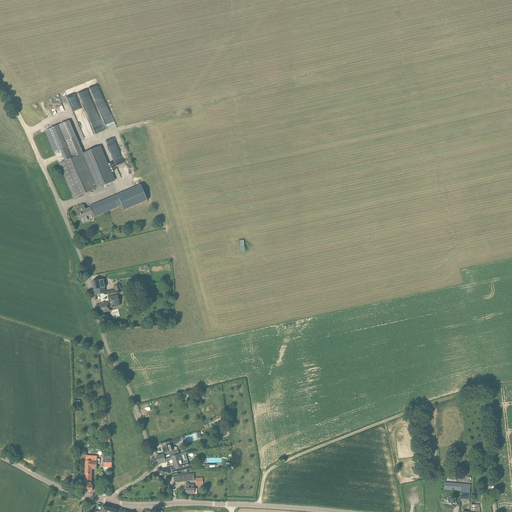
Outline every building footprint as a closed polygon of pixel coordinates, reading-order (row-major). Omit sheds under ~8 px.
[(54,152),(60,150),(65,161),(59,163),(74,198),(114,181),(99,146),(83,153),(69,121),(45,131),(54,152)] [(117,166),(125,162),(117,142),(112,144),(113,147),(110,149),(117,166)] [(86,217),(92,214),(90,208),(85,210),(83,205),(78,207),(79,210),(75,211),(79,220),(82,219),(83,222),(88,220),(86,217)] [(90,208),(92,214),(94,217),(99,215),(94,205),(89,207),(90,208)] [(104,279),(92,281),(95,295),(105,293),(103,284),(100,285),(100,284),(104,283),(104,279)] [(112,282),(115,291),(121,290),(118,280),(112,282)] [(114,296),(108,297),(109,302),(98,305),(100,314),(111,311),(110,308),(120,305),(118,295),(114,296)] [(186,443),(198,439),(196,433),(184,437),(186,443)] [(162,447),(164,454),(163,454),(165,460),(174,456),(179,454),(178,450),(173,451),(172,449),(172,448),(170,445),(172,444),(180,441),(180,440),(184,439),(182,436),(171,441),(169,442),(169,441),(168,441),(165,442),(162,443),(161,444),(162,447)] [(179,454),(174,456),(165,460),(163,454),(161,455),(156,457),(158,463),(172,459),(175,467),(171,468),(171,467),(160,469),(161,472),(169,474),(172,473),(177,471),(177,472),(189,469),(193,468),(191,462),(188,463),(185,453),(180,454),(179,454)] [(111,469),(111,467),(112,458),(112,455),(103,455),(103,458),(103,467),(107,467),(107,469),(111,469)] [(92,461),(86,461),(84,491),(92,491),(93,485),(91,485),(92,469),(93,469),(93,468),(96,468),(96,464),(100,464),(100,463),(100,460),(97,459),(97,456),(92,456),(92,461)] [(176,476),(177,483),(195,480),(194,474),(176,476)] [(469,485),(461,484),(461,485),(444,485),(444,490),(461,490),(460,495),(461,498),(467,499),(469,492),(469,485)] [(186,488),(185,494),(194,494),(194,488),(193,488),(194,485),(186,485),(186,488)] [(452,510),(458,506),(455,502),(454,502),(455,501),(455,500),(454,499),(454,498),(453,498),(453,497),(452,497),(451,497),(450,497),(449,497),(448,498),(447,499),(447,500),(447,501),(447,502),(447,503),(448,503),(448,504),(449,504),(450,504),(450,505),(449,505),(452,510)]
